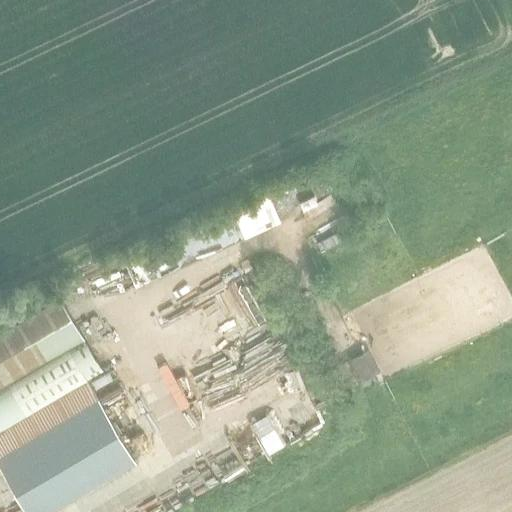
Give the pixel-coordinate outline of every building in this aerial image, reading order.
[(128,263),(246,227),(239,205),(121,240),(128,263)] [(209,274),(188,282),(200,313),(221,305),(209,274)] [(80,292),(79,303),(95,305),(96,294),(80,292)] [(45,511),(135,460),(87,379),(103,369),(60,296),(0,331),(0,466),(27,511),(45,511)] [(347,303),(338,306),(345,327),(354,324),(347,303)] [(239,318),(256,347),(285,331),(279,321),(269,327),(258,307),(239,318)] [(362,336),(348,345),(363,368),(377,358),(362,336)] [(102,392),(120,385),(116,376),(99,383),(102,392)]
